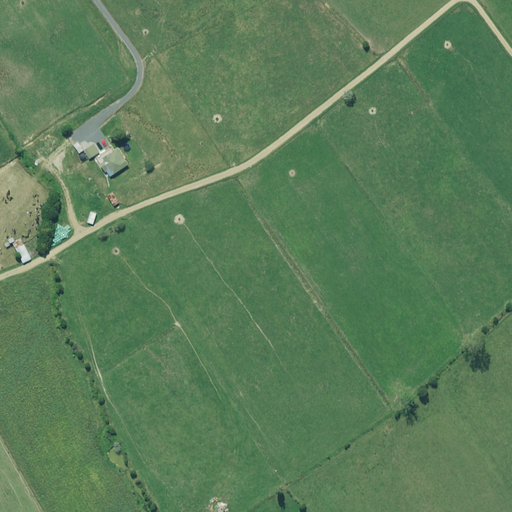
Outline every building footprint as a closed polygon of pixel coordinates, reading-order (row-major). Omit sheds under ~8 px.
[(100,153),(95,144),(85,151),(90,159),(100,153)] [(104,161),(100,164),(108,175),(112,173),(114,176),(130,164),(118,148),(103,159),(104,161)] [(107,198),(103,191),(87,201),(91,207),(107,198)] [(120,203),(113,192),(108,196),(114,206),(120,203)] [(97,214),(92,212),(88,223),(94,225),(97,214)] [(15,241),(13,243),(23,264),(32,259),(24,245),(19,248),(15,241)]
